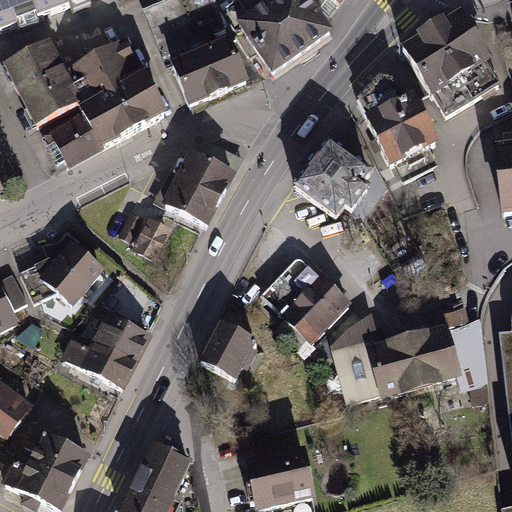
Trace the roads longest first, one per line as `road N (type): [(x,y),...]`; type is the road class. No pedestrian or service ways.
road 1 (primary): [(146,404),(235,224),(285,144)]
road 2 (residential): [(285,144),(266,131),(224,126),(54,206)]
road 3 (primary): [(285,144),(408,0)]
road 4 (residential): [(146,404),(201,450),(214,511)]
road 5 (primary): [(93,511),(146,404)]
